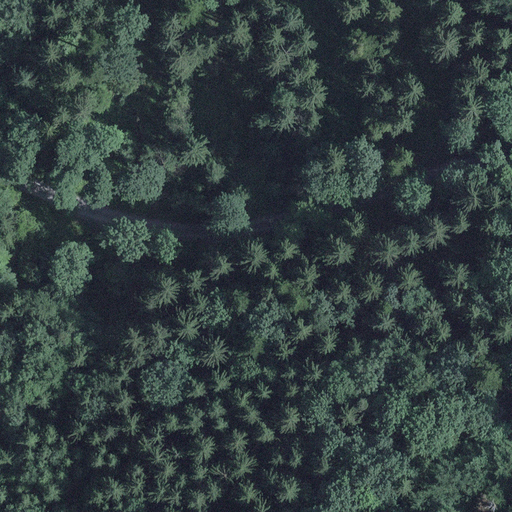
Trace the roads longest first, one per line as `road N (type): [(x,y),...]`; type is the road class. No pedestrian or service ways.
road 1 (track): [(0,171),(176,216),(268,221),(511,138)]
road 2 (track): [(511,425),(396,511)]
